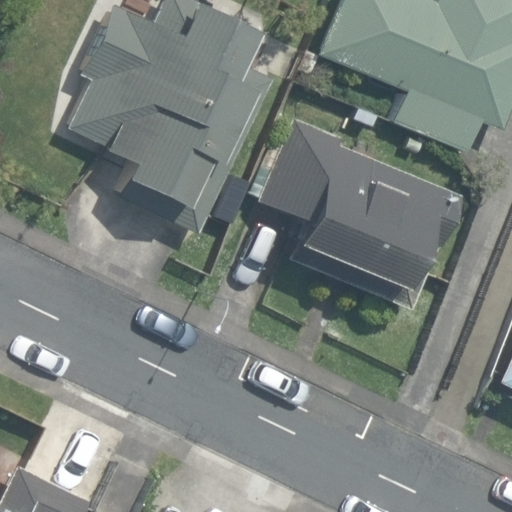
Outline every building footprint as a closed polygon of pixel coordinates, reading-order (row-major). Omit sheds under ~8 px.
[(104,193),(190,232),(262,79),(238,68),(254,34),(233,24),(238,14),(208,0),(194,0),(192,5),(182,0),(153,0),(143,23),(103,4),(71,73),(83,78),(60,126),(122,155),(104,193)] [(383,121),(458,152),(470,122),(490,130),(511,75),(511,0),(328,0),(308,52),(299,49),(291,70),(303,74),(310,55),(395,90),(383,121)] [(271,256),(397,309),(445,193),(327,144),(330,137),(283,118),(281,122),(271,119),(241,193),(289,212),(271,256)] [(511,330),(489,380),(511,390),(511,330)] [(0,511),(72,511),(78,499),(5,465),(0,475),(0,511)]
